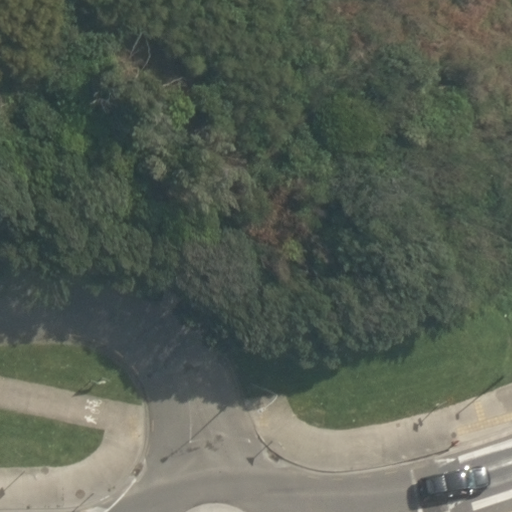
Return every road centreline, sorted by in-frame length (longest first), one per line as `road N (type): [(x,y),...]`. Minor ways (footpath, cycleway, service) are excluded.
road 1 (unclassified): [(204,466),(184,362),(159,327),(99,307),(0,298)]
road 2 (secondary): [(262,485),(359,492),(511,458)]
